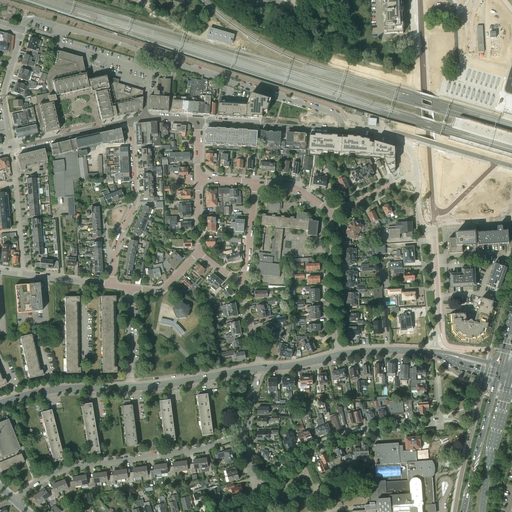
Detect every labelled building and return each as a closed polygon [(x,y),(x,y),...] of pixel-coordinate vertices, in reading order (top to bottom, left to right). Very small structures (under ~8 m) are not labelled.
[(403,0),(382,0),(384,34),(403,33),(402,18),(404,18),(403,0)] [(210,28),(207,37),(231,44),(234,35),(210,28)] [(0,32),(0,38),(2,38),(1,51),(9,52),(11,36),(0,32)] [(30,38),(28,43),(36,46),(39,47),(41,42),(38,41),(30,38)] [(28,43),(26,49),(37,52),(38,49),(35,48),(36,46),(28,43)] [(49,93),(35,96),(37,106),(43,134),(59,130),(52,102),(56,101),(55,96),(89,88),(88,84),(81,58),(53,50),(47,81),(49,93)] [(24,56),(23,59),(34,63),(35,63),(41,65),(42,63),(37,62),(37,61),(39,55),(31,53),(30,56),(25,55),(24,56)] [(23,59),(22,62),(22,64),(29,66),(30,67),(29,69),(33,70),(37,71),(38,68),(33,66),(34,63),(23,59)] [(383,74),(385,68),(369,63),(368,65),(362,63),(360,71),(365,73),(365,71),(373,74),(374,71),(383,74)] [(19,70),(18,73),(26,76),(31,77),(32,74),(33,75),(33,73),(37,75),(38,72),(37,71),(33,70),(32,72),(27,71),(20,69),(20,70),(19,70)] [(18,73),(17,76),(18,77),(17,78),(24,80),(24,81),(24,83),(22,82),(32,85),(35,85),(35,83),(33,82),(29,81),(30,79),(28,79),(25,78),(26,76),(18,73)] [(105,76),(88,80),(89,85),(90,88),(91,93),(94,92),(101,120),(106,119),(112,118),(112,117),(116,116),(116,117),(138,112),(141,111),(142,103),(143,91),(141,91),(140,90),(138,90),(134,89),(120,84),(118,84),(119,80),(105,76)] [(200,103),(199,114),(204,114),(207,80),(201,78),(201,80),(200,103)] [(149,96),(148,110),(169,112),(171,79),(158,79),(158,89),(155,89),(155,92),(155,94),(157,94),(156,96),(149,96)] [(207,80),(204,114),(210,115),(211,98),(211,95),(215,96),(215,94),(218,94),(218,92),(218,90),(221,85),(207,80)] [(14,82),(12,87),(23,90),(24,90),(25,90),(25,88),(26,88),(27,88),(27,89),(31,88),(33,88),(34,87),(35,85),(32,85),(22,82),(22,84),(14,82)] [(12,87),(11,92),(13,92),(20,95),(22,95),(22,98),(23,98),(27,97),(30,97),(29,92),(25,93),(23,92),(23,90),(12,87)] [(470,89),(468,96),(486,101),(487,93),(470,89)] [(219,102),(218,116),(223,116),(223,115),(225,115),(225,117),(230,117),(230,115),(232,116),(232,117),(237,117),(237,116),(240,116),(240,118),(244,118),(244,116),(247,117),(247,118),(252,118),(253,118),(253,116),(263,117),(263,113),(263,111),(268,111),(269,105),(267,104),(269,99),(251,93),(250,100),(251,100),(249,106),(219,104),(220,103),(220,102),(219,102)] [(21,101),(13,101),(13,108),(21,107),(22,110),(24,109),(27,109),(27,104),(21,104),(21,101)] [(27,109),(24,109),(22,110),(23,113),(24,112),(30,135),(37,133),(36,133),(38,132),(37,126),(36,126),(36,123),(34,117),(32,107),(27,109)] [(23,113),(18,114),(23,137),(30,135),(24,112),(23,113)] [(309,117),(307,121),(326,122),(327,122),(328,121),(328,120),(328,119),(328,118),(327,117),(310,112),(309,116),(309,117)] [(18,114),(11,115),(14,127),(14,126),(15,130),(15,131),(17,138),(23,137),(18,114)] [(156,122),(151,123),(151,132),(152,146),(161,146),(160,131),(159,123),(157,123),(156,122)] [(164,123),(159,123),(160,131),(161,132),(161,137),(162,137),(162,140),(167,140),(168,137),(168,132),(168,124),(164,124),(164,123)] [(172,124),(172,130),(176,130),(176,133),(186,133),(186,129),(190,129),(190,127),(189,125),(172,124)] [(205,137),(205,142),(206,142),(206,144),(216,145),(225,146),(225,145),(229,146),(234,146),(238,146),(247,147),(252,147),(257,148),(258,131),(257,131),(254,131),(248,130),(243,130),(239,129),(239,130),(235,129),(230,129),(226,129),(221,128),(217,128),(215,128),(210,128),(207,128),(207,130),(206,130),(206,135),(207,135),(206,137),(205,137)] [(120,129),(99,134),(101,144),(101,145),(105,145),(107,145),(107,143),(109,142),(109,143),(112,142),(112,144),(123,144),(122,140),(122,141),(120,129)] [(283,149),(283,154),(289,155),(290,150),(293,150),(293,148),(293,133),(288,133),(287,134),(286,149),(283,149)] [(430,133),(429,134),(432,135),(431,141),(440,143),(442,136),(430,133)] [(75,139),(76,143),(77,149),(79,157),(87,156),(85,147),(86,147),(87,152),(93,151),(92,146),(95,145),(101,144),(99,134),(92,135),(90,136),(84,137),(81,138),(75,139)] [(299,148),(299,156),(302,156),(303,155),(305,155),(306,149),(308,149),(308,141),(306,141),(306,140),(308,140),(309,134),(300,134),(299,148)] [(309,142),(309,155),(352,158),(352,156),(379,158),(387,175),(390,173),(391,174),(395,171),(395,148),(394,147),(394,148),(391,147),(391,146),(390,146),(390,147),(387,146),(387,145),(386,145),(374,142),(363,138),(362,138),(359,137),(356,137),(355,137),(338,136),(331,135),(330,135),(327,135),(326,135),(323,135),(323,134),(322,134),(322,135),(315,134),(310,134),(309,142)] [(67,141),(60,143),(64,166),(65,195),(73,195),(74,195),(73,192),(72,183),(72,180),(80,180),(76,143),(75,139),(70,141),(70,140),(67,141)] [(55,144),(51,145),(54,195),(65,195),(64,166),(60,143),(58,143),(56,144),(55,144)] [(17,158),(17,159),(20,172),(25,171),(24,168),(43,163),(43,162),(47,161),(44,149),(19,155),(18,156),(17,156),(17,157),(17,158)] [(210,152),(205,152),(206,157),(206,158),(214,158),(214,157),(219,157),(219,150),(216,150),(216,149),(210,149),(210,152)] [(292,174),(292,176),(295,176),(295,175),(297,175),(299,164),(301,164),(302,156),(299,156),(298,161),(297,161),(296,163),(294,162),(292,174)] [(234,164),(234,168),(236,168),(243,169),(243,160),(243,157),(241,157),(241,160),(236,159),(236,164),(234,164)] [(253,159),(248,159),(248,169),(253,169),(253,165),(256,165),(256,157),(256,158),(253,157),(253,159)] [(306,157),(304,170),(310,171),(312,157),(306,157)] [(85,158),(77,159),(80,180),(88,179),(88,180),(102,179),(102,174),(99,174),(99,173),(87,174),(85,158)] [(152,161),(143,162),(143,168),(149,168),(149,171),(155,170),(155,167),(152,167),(152,161)] [(260,162),(259,166),(262,167),(261,170),(268,171),(269,163),(260,162)] [(269,163),(268,171),(271,171),(270,172),(274,173),(274,171),(275,168),(277,169),(278,164),(269,163)] [(360,165),(357,167),(358,168),(363,180),(368,178),(369,179),(373,177),(372,174),(373,174),(369,165),(362,168),(360,165)] [(179,168),(173,168),(173,171),(179,171),(179,175),(180,175),(180,178),(184,178),(184,175),(188,175),(188,168),(179,168)] [(358,168),(351,172),(352,173),(353,176),(354,179),(355,179),(356,182),(359,181),(360,183),(364,181),(363,180),(358,168)] [(149,174),(143,174),(144,180),(153,180),(152,174),(156,174),(155,170),(149,171),(149,174)] [(342,176),(338,178),(339,180),(338,180),(339,183),(341,187),(339,188),(340,192),(343,190),(343,191),(349,188),(346,180),(345,180),(344,178),(343,178),(342,176)] [(206,194),(206,196),(206,197),(207,197),(207,199),(223,198),(223,194),(223,189),(219,189),(218,189),(218,190),(207,191),(207,194),(206,194)] [(228,189),(223,189),(223,194),(223,198),(223,213),(224,213),(224,215),(231,215),(231,207),(230,207),(230,202),(229,202),(229,198),(233,198),(233,199),(237,199),(237,197),(240,197),(240,192),(237,192),(237,190),(230,190),(230,191),(228,191),(228,189)] [(121,190),(115,192),(118,199),(124,197),(123,194),(122,194),(121,190)] [(183,191),(178,191),(178,195),(179,199),(191,199),(190,194),(189,190),(183,190),(183,191)] [(115,192),(109,195),(112,202),(118,199),(115,192)] [(153,192),(144,192),(145,199),(148,198),(148,201),(157,201),(159,201),(159,199),(157,199),(157,197),(154,198),(153,192)] [(109,195),(103,197),(106,204),(112,202),(109,195)] [(207,200),(206,202),(207,203),(207,207),(215,206),(215,213),(223,213),(223,198),(207,199),(207,200)] [(258,253),(255,278),(259,278),(259,275),(280,277),(281,265),(281,260),(280,260),(283,228),(308,230),(307,235),(317,236),(318,222),(313,221),(313,220),(310,219),(310,217),(306,217),(307,213),(297,212),(296,219),(293,219),(294,217),(290,217),(290,219),(284,218),(284,216),(278,216),(277,213),(281,209),(281,204),(278,200),(272,199),(268,203),(268,208),(271,212),(269,215),(262,214),(261,225),(274,227),(271,254),(258,253)] [(385,206),(382,207),(385,212),(384,213),(386,216),(386,215),(388,218),(391,216),(390,214),(392,212),(388,204),(387,204),(386,205),(385,206)] [(145,206),(142,211),(149,214),(152,209),(145,206)] [(142,211),(140,217),(147,220),(149,214),(142,211)] [(371,213),(368,214),(372,222),(373,223),(371,225),(374,231),(378,229),(376,224),(380,223),(378,219),(377,218),(380,216),(378,211),(375,213),(374,211),(373,211),(371,212),(371,213)] [(237,216),(230,216),(231,219),(236,219),(235,223),(231,223),(231,225),(244,226),(244,220),(244,219),(241,218),(241,219),(237,219),(237,216)] [(140,217),(138,222),(145,225),(146,222),(151,224),(151,222),(149,221),(147,220),(140,217)] [(176,220),(171,220),(171,225),(175,225),(175,226),(176,226),(176,230),(181,230),(181,228),(191,228),(191,222),(181,223),(177,223),(176,220)] [(350,222),(348,226),(358,233),(360,230),(362,231),(364,228),(362,226),(359,225),(361,222),(357,220),(356,223),(353,221),(352,223),(350,222)] [(138,222),(135,228),(147,233),(148,231),(145,230),(147,226),(145,225),(138,222)] [(396,226),(388,227),(389,239),(392,239),(392,241),(394,241),(394,239),(400,239),(399,234),(406,233),(406,237),(412,237),(412,232),(411,222),(402,223),(396,223),(396,226)] [(216,223),(207,223),(207,231),(216,231),(216,223)] [(244,226),(231,225),(230,228),(235,228),(234,235),(239,235),(239,234),(242,234),(242,232),(243,232),(244,226)] [(348,226),(345,230),(347,231),(346,233),(348,235),(347,236),(351,238),(352,237),(355,239),(356,240),(358,237),(357,236),(358,233),(348,226)] [(497,232),(477,233),(478,245),(508,243),(508,231),(502,231),(502,227),(502,226),(501,226),(498,226),(497,227),(497,228),(497,232)] [(135,228),(133,233),(140,236),(141,233),(146,235),(147,233),(135,228)] [(455,238),(448,239),(449,254),(462,253),(461,246),(476,245),(475,232),(455,233),(455,238)] [(171,237),(166,237),(166,243),(171,243),(171,246),(175,246),(175,248),(192,247),(192,240),(188,240),(188,239),(171,240),(171,237)] [(207,242),(207,243),(207,244),(207,245),(207,246),(215,246),(215,242),(223,242),(223,237),(215,237),(214,237),(214,239),(207,239),(207,242)] [(130,240),(129,246),(136,248),(140,248),(141,248),(141,245),(137,244),(137,242),(141,242),(141,240),(138,239),(137,241),(130,240)] [(237,253),(232,254),(234,261),(241,260),(240,258),(242,257),(241,254),(242,245),(238,244),(237,253)] [(384,244),(375,245),(376,254),(385,254),(384,244)] [(1,250),(1,252),(2,252),(1,258),(3,258),(3,262),(3,263),(4,263),(6,264),(7,263),(8,263),(9,253),(10,246),(2,245),(2,246),(1,250)] [(413,247),(404,248),(404,255),(413,255),(413,247)] [(67,258),(66,266),(74,267),(75,259),(74,258),(74,256),(77,256),(76,248),(71,248),(71,256),(71,258),(67,258)] [(345,253),(344,254),(344,256),(345,256),(345,257),(356,256),(356,250),(352,250),(352,249),(347,249),(347,250),(345,250),(345,253)] [(10,250),(9,255),(13,255),(13,257),(13,256),(12,264),(16,264),(18,253),(14,252),(14,250),(10,250)] [(174,251),(170,256),(178,263),(182,259),(179,256),(182,254),(178,251),(175,250),(174,251)] [(227,251),(220,253),(222,259),(226,258),(228,263),(234,261),(232,254),(228,255),(227,251)] [(413,255),(404,255),(405,263),(414,262),(413,255)] [(165,260),(162,263),(163,267),(167,271),(171,266),(173,268),(178,263),(170,256),(165,260)] [(345,257),(344,258),(345,260),(345,261),(346,264),(348,264),(348,265),(352,265),(352,264),(356,263),(356,256),(345,257)] [(46,260),(40,260),(40,263),(35,263),(35,267),(39,268),(45,269),(46,260)] [(46,260),(45,269),(46,269),(51,269),(58,270),(57,262),(55,261),(55,263),(52,263),(52,261),(46,260)] [(196,269),(194,271),(199,276),(205,270),(204,269),(206,267),(203,265),(202,267),(199,264),(196,269)] [(494,264),(487,285),(490,286),(490,287),(495,289),(495,288),(499,289),(506,268),(494,264)] [(102,266),(94,267),(94,273),(94,276),(99,276),(99,273),(102,273),(102,266)] [(395,269),(394,269),(394,274),(396,274),(396,277),(399,277),(403,277),(403,278),(405,277),(405,280),(414,280),(414,273),(404,273),(403,268),(400,269),(400,267),(396,267),(395,267),(395,268),(395,269)] [(462,273),(450,274),(451,287),(475,285),(474,267),(461,268),(462,273)] [(148,269),(145,269),(146,274),(149,274),(150,279),(155,278),(154,270),(148,271),(148,269)] [(346,276),(345,276),(345,278),(346,279),(357,279),(357,272),(353,272),(353,271),(348,271),(348,273),(346,273),(346,276)] [(208,281),(205,283),(207,285),(209,282),(212,285),(218,277),(216,276),(215,276),(213,274),(207,281),(208,281)] [(200,277),(195,283),(197,286),(203,279),(200,277)] [(218,277),(212,285),(215,287),(213,290),(215,291),(217,288),(217,289),(223,282),(220,280),(220,279),(218,277)] [(186,279),(181,284),(184,288),(181,291),(189,290),(190,289),(189,288),(191,285),(195,289),(197,286),(195,283),(192,281),(190,282),(186,279)] [(346,280),(345,280),(346,283),(346,286),(349,286),(349,287),(353,287),(353,286),(356,286),(357,290),(365,289),(364,285),(360,286),(360,283),(357,283),(357,279),(346,279),(346,280)] [(39,283),(15,285),(17,313),(41,311),(39,283)] [(310,286),(305,287),(305,290),(306,290),(306,292),(309,292),(310,292),(310,295),(319,295),(320,294),(320,292),(319,292),(319,289),(310,290),(310,286)] [(223,293),(220,295),(221,297),(224,295),(226,298),(233,293),(233,292),(232,290),(231,290),(230,288),(223,293)] [(255,291),(255,298),(267,298),(267,294),(273,294),(273,289),(267,288),(267,291),(255,291)] [(402,288),(386,288),(386,296),(395,295),(396,306),(404,305),(404,301),(411,300),(411,302),(415,302),(415,299),(416,299),(415,292),(402,293),(402,288)] [(347,297),(346,297),(346,300),(356,299),(359,299),(359,293),(365,293),(365,289),(357,290),(354,290),(354,293),(347,293),(347,297)] [(114,317),(113,311),(113,304),(113,302),(116,302),(116,296),(102,297),(102,304),(102,311),(102,318),(102,325),(103,331),(103,338),(103,345),(103,351),(103,358),(103,365),(103,373),(117,372),(117,367),(114,367),(114,365),(114,358),(114,351),(114,344),(114,338),(114,331),(114,324),(114,317)] [(80,373),(80,368),(77,368),(76,302),(79,302),(79,297),(64,297),(65,373),(80,373)] [(466,314),(449,315),(450,332),(459,342),(478,344),(489,337),(499,303),(482,298),(480,304),(479,304),(477,305),(476,307),(477,309),(478,309),(475,321),(473,320),(473,319),(470,319),(469,320),(467,320),(466,314)] [(161,319),(160,324),(170,326),(173,328),(180,336),(184,332),(176,323),(178,319),(186,318),(188,316),(190,309),(189,306),(188,306),(182,303),(182,302),(179,302),(179,303),(174,308),(173,307),(173,311),(176,317),(173,321),(161,319)] [(223,309),(222,309),(222,312),(228,311),(237,309),(237,307),(236,306),(235,303),(227,305),(222,306),(223,309)] [(267,304),(256,306),(258,312),(266,311),(265,307),(268,307),(267,304)] [(229,315),(225,316),(226,318),(229,317),(238,316),(237,312),(238,312),(237,309),(228,311),(229,315)] [(382,321),(373,321),(374,334),(383,334),(382,326),(389,325),(388,309),(381,309),(382,321)] [(266,311),(258,312),(259,319),(270,317),(269,314),(267,314),(266,311)] [(402,316),(398,316),(399,320),(400,320),(400,323),(401,323),(401,330),(406,330),(406,331),(413,331),(412,323),(410,323),(410,312),(405,313),(405,314),(402,315),(402,316)] [(358,313),(347,314),(347,321),(357,321),(357,324),(363,324),(363,319),(359,319),(358,313)] [(264,326),(261,326),(262,332),(270,329),(271,331),(276,330),(273,322),(263,325),(264,326)] [(358,327),(347,327),(348,335),(359,334),(359,332),(362,332),(362,325),(363,325),(363,324),(358,324),(358,327)] [(229,336),(227,337),(227,340),(233,338),(235,338),(234,338),(233,335),(241,334),(241,331),(241,330),(240,328),(232,329),(232,333),(228,334),(229,336)] [(43,375),(42,370),(39,371),(31,335),(19,337),(29,378),(43,375)] [(307,336),(296,337),(296,342),(299,342),(299,340),(306,339),(306,340),(301,343),(303,346),(304,346),(306,350),(307,349),(309,353),(317,350),(313,342),(310,343),(308,339),(307,340),(307,336)] [(233,338),(227,340),(228,344),(229,343),(233,342),(234,347),(233,347),(234,348),(243,346),(242,339),(234,341),(233,338)] [(279,343),(278,349),(277,352),(280,353),(280,355),(282,356),(282,357),(284,357),(285,357),(287,348),(288,345),(279,343)] [(287,348),(285,357),(286,357),(288,358),(288,357),(291,358),(294,346),(291,346),(290,349),(287,348)] [(235,351),(222,353),(222,357),(231,356),(232,357),(234,356),(235,361),(242,360),(242,359),(246,359),(245,358),(246,358),(246,355),(245,355),(244,352),(236,354),(235,354),(235,351)] [(387,373),(387,376),(395,376),(395,373),(395,364),(392,364),(391,363),(390,363),(389,364),(388,364),(388,373),(387,373)] [(376,364),(375,364),(375,374),(379,374),(379,377),(382,377),(382,383),(386,383),(386,375),(382,375),(382,374),(383,374),(383,370),(382,370),(382,364),(379,364),(378,364),(377,364),(376,364)] [(401,374),(398,373),(399,380),(408,380),(408,374),(407,374),(408,366),(407,365),(407,364),(405,364),(404,365),(401,365),(401,374)] [(413,374),(410,374),(410,381),(416,380),(415,374),(426,374),(426,366),(424,366),(419,366),(419,367),(417,367),(413,367),(413,374)] [(350,367),(349,369),(351,378),(355,377),(355,380),(358,379),(358,377),(356,368),(353,369),(353,368),(352,367),(350,367)] [(341,370),(338,371),(340,380),(343,379),(343,381),(346,380),(346,378),(344,370),(343,370),(343,369),(341,369),(341,370)] [(332,372),(331,372),(333,380),(336,380),(337,381),(340,380),(338,371),(335,372),(334,371),(332,371),(332,372)] [(322,374),(318,375),(320,384),(321,391),(324,391),(323,383),(327,383),(325,374),(324,373),(322,374)] [(269,379),(268,379),(269,387),(269,391),(277,391),(277,387),(277,378),(272,379),(272,378),(270,378),(269,379)] [(417,380),(416,380),(410,381),(411,381),(412,388),(411,388),(411,393),(418,392),(420,392),(420,394),(424,393),(424,391),(426,391),(426,384),(420,385),(420,384),(417,385),(417,380)] [(211,414),(209,404),(208,394),(203,395),(198,395),(197,395),(199,406),(200,416),(201,426),(202,436),(213,434),(212,424),(211,414)] [(176,440),(174,430),(173,420),(172,410),(171,400),(160,401),(161,412),(162,421),(164,431),(165,442),(176,440)] [(411,400),(390,402),(391,413),(412,412),(411,400)] [(428,407),(428,402),(428,401),(418,401),(418,408),(419,408),(419,409),(417,409),(417,412),(420,412),(420,414),(425,414),(425,411),(427,411),(427,407),(428,407)] [(88,445),(90,455),(101,453),(97,433),(96,423),(94,413),(92,403),(81,405),(83,415),(85,425),(87,435),(88,445)] [(318,404),(316,405),(318,410),(319,414),(324,413),(329,412),(326,403),(322,404),(323,409),(319,410),(318,404)] [(122,406),(123,416),(125,426),(126,436),(127,447),(138,445),(137,435),(135,425),(134,415),(133,405),(122,406)] [(342,407),(337,408),(339,415),(342,425),(346,424),(342,407)] [(381,407),(378,408),(380,419),(387,418),(385,409),(381,410),(381,407)] [(357,412),(354,413),(356,423),(357,423),(361,423),(361,422),(362,421),(360,415),(363,414),(362,408),(356,409),(357,412)] [(53,462),(63,459),(61,449),(58,440),(56,430),(53,420),(51,410),(40,413),(43,423),(45,432),(48,442),(50,452),(53,462)] [(368,410),(366,410),(366,414),(368,421),(375,420),(373,411),(369,412),(368,410)] [(350,411),(344,412),(346,418),(349,418),(350,424),(351,424),(352,425),(355,424),(355,423),(356,423),(354,413),(351,414),(350,411)] [(339,415),(330,418),(331,423),(334,422),(336,430),(343,428),(342,425),(339,415)] [(258,419),(257,425),(266,425),(266,422),(270,422),(270,423),(271,423),(272,423),(273,423),(273,422),(274,422),(274,421),(277,421),(278,416),(272,416),(271,420),(258,419)] [(0,451),(2,455),(0,455),(0,462),(0,463),(0,462),(0,469),(1,472),(24,462),(21,454),(19,455),(17,450),(19,449),(6,417),(7,421),(1,424),(1,423),(1,424),(0,424),(0,451)] [(322,419),(319,420),(324,434),(331,432),(328,424),(325,425),(322,419)] [(318,427),(315,428),(318,437),(324,434),(319,420),(316,421),(318,427)] [(300,431),(297,432),(298,435),(297,435),(301,443),(306,441),(303,433),(302,431),(300,426),(298,427),(300,431)] [(309,430),(303,433),(306,441),(312,438),(309,430)] [(268,431),(257,431),(257,440),(261,440),(267,440),(267,439),(268,439),(268,431)] [(289,437),(283,439),(285,444),(285,443),(287,447),(289,447),(295,444),(295,443),(294,441),(296,440),(292,431),(287,433),(289,437)] [(364,510),(352,511),(351,511),(432,511),(433,511),(434,511),(434,510),(434,509),(434,508),(433,508),(432,508),(432,502),(434,502),(432,477),(432,476),(433,476),(434,473),(434,464),(433,464),(431,461),(431,460),(416,461),(416,449),(421,448),(420,441),(421,440),(421,439),(420,438),(420,437),(406,438),(406,450),(411,449),(411,451),(403,451),(403,446),(399,446),(399,443),(374,445),(375,459),(380,458),(380,464),(375,465),(377,489),(369,489),(370,505),(364,505),(364,510)] [(362,448),(360,448),(360,459),(369,458),(368,455),(368,445),(362,446),(362,448)] [(263,450),(260,458),(269,461),(270,460),(271,459),(270,458),(271,453),(272,453),(273,452),(274,450),(272,448),(271,448),(270,448),(269,448),(269,447),(264,446),(263,450)] [(342,448),(335,450),(338,458),(345,456),(342,448)] [(231,450),(216,454),(217,460),(222,458),(222,459),(223,459),(224,460),(225,460),(226,463),(234,461),(231,450)] [(321,460),(317,462),(322,472),(328,470),(325,464),(329,462),(326,454),(320,457),(321,460)] [(207,458),(200,459),(201,468),(208,467),(208,471),(212,471),(211,464),(207,464),(207,458)] [(194,466),(191,466),(192,474),(196,473),(195,469),(201,468),(200,459),(194,460),(194,466)] [(337,459),(334,460),(336,465),(337,468),(344,465),(343,461),(339,462),(337,459)] [(187,461),(180,462),(181,471),(188,470),(188,474),(192,474),(191,466),(187,467),(187,461)] [(174,469),(171,469),(172,477),(176,476),(175,472),(181,471),(180,462),(174,463),(174,469)] [(167,464),(160,465),(161,474),(168,473),(168,477),(172,477),(171,469),(167,470),(167,464)] [(154,472),(151,472),(152,479),(156,479),(155,475),(161,474),(160,465),(153,466),(154,472)] [(134,474),(131,475),(132,482),(136,482),(135,478),(141,477),(140,467),(133,468),(134,474)] [(147,467),(140,467),(141,477),(148,476),(148,480),(152,479),(151,472),(147,472),(147,467)] [(236,468),(226,470),(228,476),(237,473),(236,468)] [(127,469),(120,470),(121,480),(128,479),(128,483),(132,482),(131,475),(127,475),(127,469)] [(114,477),(111,478),(112,485),(116,485),(115,481),(121,480),(120,470),(113,471),(114,477)] [(106,472),(100,473),(101,482),(108,482),(108,486),(112,485),(111,478),(107,478),(106,472)] [(94,480),(91,480),(92,488),(96,487),(95,483),(101,482),(100,473),(93,474),(94,480)] [(237,473),(228,476),(229,482),(239,479),(237,473)] [(86,475),(80,476),(81,486),(88,484),(88,488),(92,488),(91,480),(87,481),(86,475)] [(74,483),(71,484),(73,492),(76,491),(75,487),(81,486),(80,476),(73,478),(74,483)] [(65,480),(59,482),(62,491),(68,489),(69,493),(73,492),(71,484),(67,485),(65,480)] [(55,490),(51,492),(55,499),(60,496),(58,493),(62,491),(59,482),(52,485),(55,490)] [(233,483),(226,485),(228,490),(231,489),(233,494),(242,491),(240,484),(234,486),(233,483)] [(219,485),(207,488),(210,499),(213,498),(214,502),(221,500),(219,491),(220,491),(219,485)] [(45,489),(39,493),(45,501),(50,497),(52,500),(55,499),(51,492),(48,494),(45,489)] [(204,490),(194,494),(196,500),(200,499),(203,498),(207,497),(204,490)] [(39,493),(34,497),(37,502),(35,504),(40,509),(42,507),(40,504),(45,501),(39,493)] [(160,504),(157,505),(158,511),(166,511),(166,509),(167,509),(164,497),(161,498),(160,504)] [(177,497),(168,499),(171,511),(177,511),(178,511),(176,502),(178,501),(177,497)] [(188,497),(181,499),(184,510),(191,508),(188,497)]
